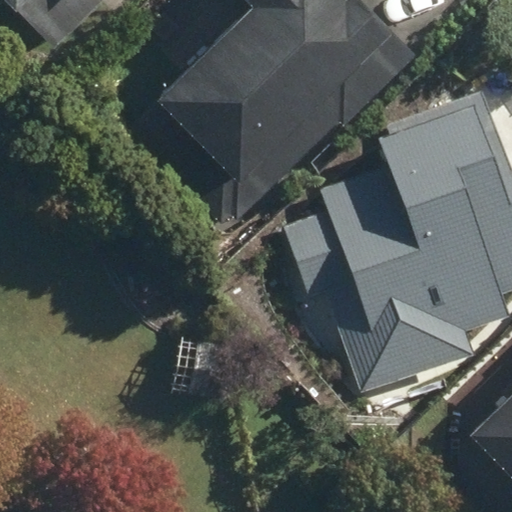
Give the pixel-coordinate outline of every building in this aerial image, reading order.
[(4,0),(54,49),(104,0),(4,0)] [(233,211),(238,217),(417,52),(394,28),(398,24),(375,0),(248,0),(255,7),(165,90),(212,142),(181,170),(225,219),(233,211)] [(360,394),(474,354),(466,332),(508,318),(500,293),(511,288),(511,173),(511,174),(483,93),(389,125),(389,135),(379,138),(389,166),(319,190),(325,208),(279,224),(307,304),(326,297),(360,394)] [(178,390),(212,396),(221,343),(187,338),(178,390)] [(511,392),(477,427),(511,462),(511,392)]
